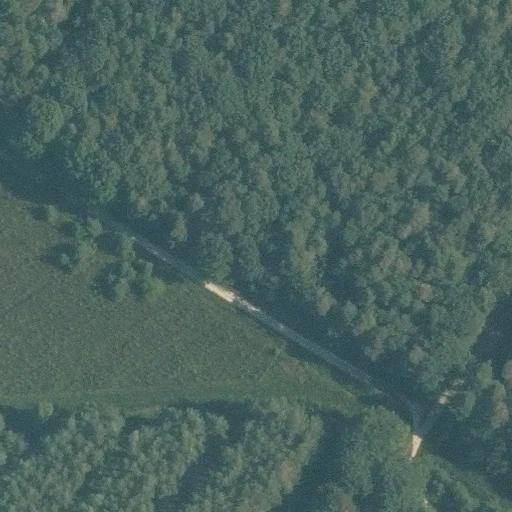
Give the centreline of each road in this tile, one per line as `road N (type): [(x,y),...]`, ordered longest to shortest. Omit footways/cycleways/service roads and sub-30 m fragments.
road 1 (track): [(0,158),(422,417)]
road 2 (track): [(403,469),(422,417),(511,295)]
